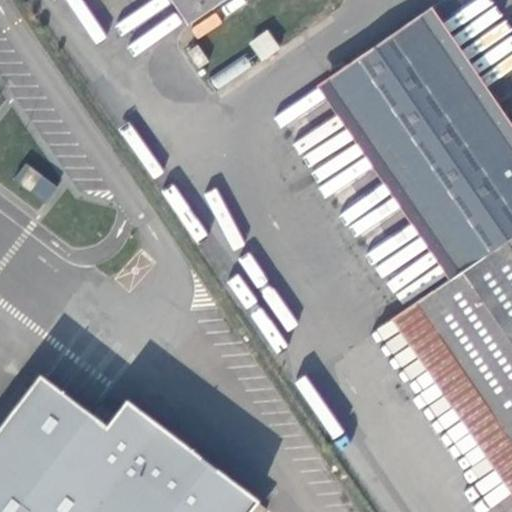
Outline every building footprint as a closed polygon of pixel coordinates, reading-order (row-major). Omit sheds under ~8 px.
[(169,0),(188,29),(227,0),(169,0)] [(511,127),(428,8),(418,16),(511,150),(511,127)] [(462,272),(450,280),(416,304),(511,447),(511,150),(418,16),(327,80),(462,272)] [(250,43),(262,60),(279,48),(267,31),(250,43)] [(327,80),(315,88),(450,280),(462,272),(327,80)] [(26,163),(14,179),(44,203),(56,187),(26,163)] [(511,447),(416,304),(392,320),(511,495),(511,447)] [(0,511),(252,511),(259,503),(128,405),(108,431),(42,380),(0,433),(0,511)]
